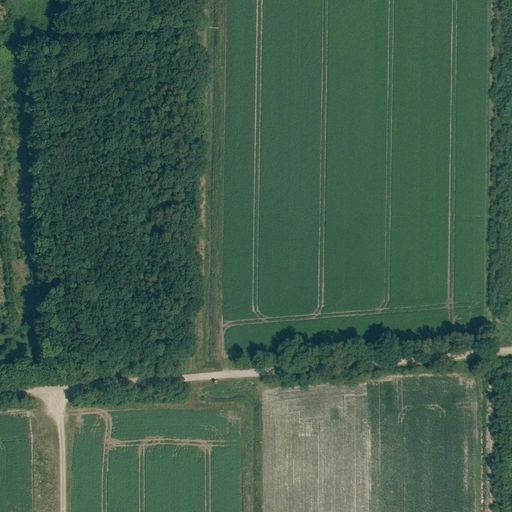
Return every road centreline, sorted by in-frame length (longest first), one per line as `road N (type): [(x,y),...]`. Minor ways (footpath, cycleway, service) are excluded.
road 1 (track): [(205,376),(511,349)]
road 2 (track): [(0,393),(205,376)]
road 3 (track): [(55,390),(64,511)]
